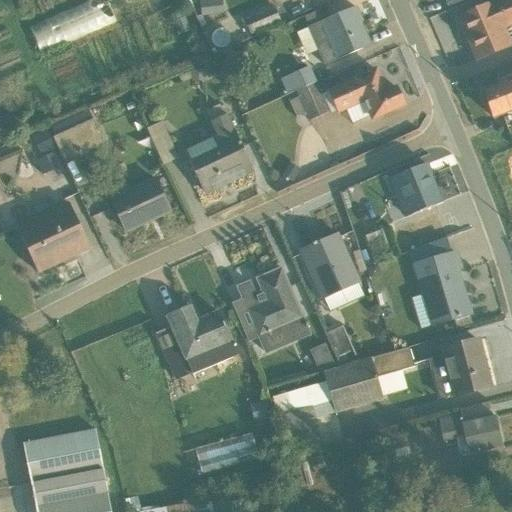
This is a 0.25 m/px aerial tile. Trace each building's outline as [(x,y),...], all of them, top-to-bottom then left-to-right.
[(40,50),(117,22),(108,0),(91,0),(30,23),(40,50)] [(511,0),(504,0),(458,19),(475,62),(511,47),(511,45),(511,44),(511,0)] [(220,1),(198,3),(199,18),(221,16),(220,1)] [(279,24),(272,8),(241,20),(248,37),(279,24)] [(369,47),(353,10),(322,23),(317,13),(303,19),(308,29),(295,35),(305,58),(317,53),(323,67),(369,47)] [(366,109),(371,121),(402,108),(395,90),(384,95),(374,73),(326,93),(336,116),(344,113),(346,117),(366,109)] [(482,93),(492,120),(511,112),(511,75),(496,81),(498,87),(482,93)] [(203,197),(252,175),(226,116),(208,124),(214,139),(183,152),(203,197)] [(91,121),(52,139),(63,162),(102,144),(91,121)] [(175,160),(160,124),(145,130),(161,166),(175,160)] [(44,174),(62,165),(50,138),(31,147),(44,174)] [(389,181),(404,219),(439,204),(429,178),(430,177),(429,177),(426,168),(426,166),(389,181)] [(109,199),(124,233),(169,214),(154,180),(109,199)] [(35,274),(89,251),(68,204),(14,227),(35,274)] [(360,257),(364,268),(392,259),(382,232),(364,238),(370,253),(360,257)] [(357,285),(335,237),(299,253),(321,302),(357,285)] [(459,271),(454,254),(449,256),(445,241),(413,252),(417,265),(411,267),(429,329),(452,322),(455,331),(470,327),(467,317),(469,317),(455,272),(459,271)] [(282,330),(303,321),(281,270),(255,281),(265,303),(244,312),(256,340),(258,339),(266,358),(290,348),(282,330)] [(154,335),(174,382),(189,375),(191,378),(234,359),(215,316),(194,325),(188,310),(165,319),(169,329),(154,335)] [(489,389),(476,342),(439,352),(440,357),(425,361),(429,373),(431,372),(438,400),(451,397),(451,399),(489,389)] [(311,350),(318,368),(333,362),(326,344),(311,350)] [(272,399),(290,462),(323,452),(315,421),(382,403),(381,399),(406,392),(400,373),(412,370),(406,349),(320,373),(324,384),(272,399)] [(459,412),(461,422),(493,415),(491,405),(459,412)] [(438,427),(387,439),(392,460),(455,445),(458,458),(501,449),(494,419),(462,425),(459,416),(437,421),(438,427)] [(34,511),(110,511),(95,431),(21,446),(34,511)] [(250,434),(193,449),(200,476),(257,462),(250,434)] [(195,511),(193,500),(138,510),(136,499),(124,502),(125,511),(195,511)]
